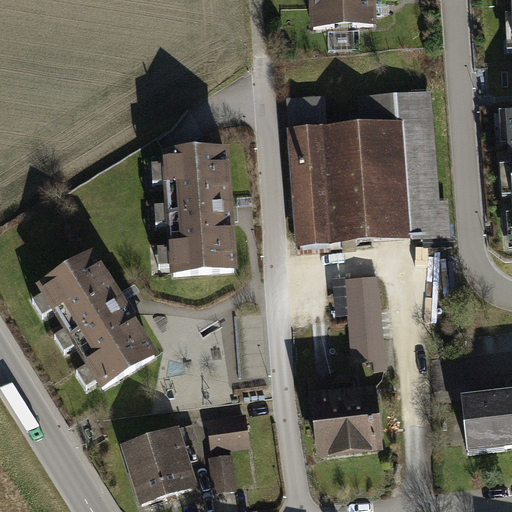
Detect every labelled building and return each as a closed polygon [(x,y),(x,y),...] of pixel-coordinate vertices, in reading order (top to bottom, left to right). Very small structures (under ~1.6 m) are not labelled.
[(309,0),(311,32),(376,30),(374,0),(309,0)] [(323,102),(290,104),(299,248),(438,239),(428,99),(355,103),(357,135),(325,137),(323,102)] [(231,157),(148,162),(154,283),(237,279),(231,157)] [(94,258),(26,299),(91,407),(160,365),(94,258)] [(381,282),(346,283),(350,371),(386,369),(381,282)] [(377,389),(309,399),(319,467),(387,458),(377,389)] [(511,395),(461,401),(467,462),(511,457),(511,395)] [(246,420),(207,424),(210,459),(249,455),(246,420)] [(181,435),(123,452),(140,511),(143,511),(199,496),(181,435)] [(232,461),(210,464),(215,500),(236,497),(232,461)]
